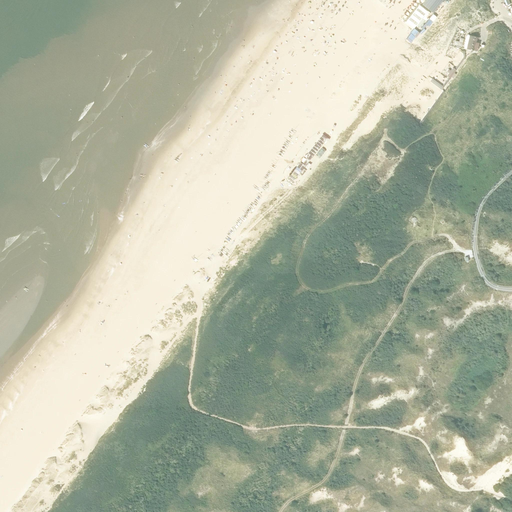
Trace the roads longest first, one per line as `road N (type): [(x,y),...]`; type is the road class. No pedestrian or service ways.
road 1 (track): [(455,249),(446,235),(409,243),(345,235),(343,226),(398,164),(402,152),(386,138),(305,237),(296,272),(305,286),(328,291),(373,281),(405,250)]
road 2 (unknown): [(511,499),(452,488),(425,443),(394,430),(256,429),(195,410),(188,396),(198,310),(193,280),(158,255)]
road 3 (track): [(281,511),(333,465),(360,369),(412,279),(423,263),(455,249)]
